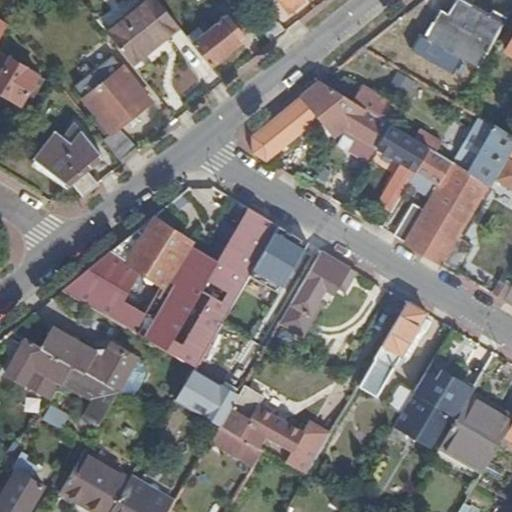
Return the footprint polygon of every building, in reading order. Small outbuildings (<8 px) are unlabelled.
[(178,23),(160,0),(149,0),(110,33),(135,64),(162,42),(160,38),(178,23)] [(281,0),(290,10),(301,0),(281,0)] [(481,69),(506,23),(473,5),(474,4),(467,0),(456,0),(447,17),(440,14),(435,22),(434,22),(426,37),(481,69)] [(288,31),(266,4),(253,14),(274,41),(288,31)] [(200,26),(189,36),(212,65),(239,44),(233,36),(238,32),(228,17),(207,34),(200,26)] [(0,39),(9,24),(0,18),(0,39)] [(39,75),(0,51),(0,74),(1,76),(0,77),(0,91),(22,104),(39,75)] [(114,135),(107,141),(124,163),(140,150),(120,130),(154,103),(126,68),(124,70),(115,58),(78,87),(88,99),(86,100),(114,135)] [(360,106),(321,82),(253,137),(255,152),(269,160),(319,117),(325,122),(319,127),(328,137),(334,134),(335,136),(346,126),(366,109),(360,106)] [(370,89),(360,106),(366,109),(391,125),(401,108),(370,89)] [(366,109),(346,126),(346,128),(378,147),(391,125),(366,109)] [(415,139),(391,125),(378,147),(405,163),(380,204),(394,214),(419,171),(432,148),(415,139)] [(72,181),(85,195),(99,183),(88,170),(104,158),(79,127),(69,141),(56,132),(36,159),(63,180),(66,177),(72,181)] [(511,134),(504,129),(498,127),(490,141),(480,158),(472,173),(492,185),(497,178),(511,152),(511,134)] [(432,148),(444,156),(447,150),(441,147),(444,142),(422,128),(415,139),(432,148)] [(480,158),(490,141),(485,137),(474,154),(480,158)] [(419,171),(440,184),(454,162),(444,156),(432,148),(419,171)] [(511,152),(497,178),(511,187),(511,152)] [(492,185),(472,173),(454,162),(440,184),(406,242),(424,252),(445,265),(462,237),(492,185)] [(222,324),(258,262),(280,224),(251,207),(221,259),(192,242),(193,241),(161,221),(171,211),(168,206),(140,229),(99,262),(65,289),(197,366),(210,343),(222,324)] [(288,279),(310,242),(294,232),(280,224),(258,262),(288,279)] [(475,245),(462,237),(445,265),(459,273),(475,245)] [(344,288),(356,269),(339,259),(323,249),(282,320),(305,333),(318,311),(313,308),(330,280),(344,288)] [(505,300),(511,287),(511,284),(502,279),(494,293),(505,300)] [(425,317),(428,311),(418,305),(410,301),(360,385),(372,392),(383,373),(388,376),(394,366),(395,366),(419,326),(426,330),(432,321),(425,317)] [(236,332),(222,324),(210,343),(225,351),(236,332)] [(55,327),(43,346),(75,364),(121,391),(140,358),(116,344),(107,358),(96,352),(97,350),(55,327)] [(43,346),(28,338),(8,372),(25,382),(27,380),(56,397),(63,385),(75,364),(43,346)] [(75,364),(63,385),(95,404),(87,417),(101,425),(121,391),(75,364)] [(221,424),(239,392),(223,383),(222,385),(220,389),(209,384),(212,379),(195,369),(178,398),(221,424)] [(471,395),(475,389),(443,370),(438,379),(426,372),(416,389),(403,413),(396,424),(432,445),(451,413),(458,417),(471,395)] [(220,389),(222,385),(212,379),(209,384),(220,389)] [(307,475),(332,433),(310,420),(303,430),(259,404),(265,394),(245,382),(239,392),(221,424),(228,428),(261,447),(268,435),(294,451),(287,463),(307,475)] [(403,413),(416,389),(404,382),(390,405),(403,413)] [(480,479),(507,433),(511,423),(511,413),(497,405),(495,410),(471,395),(458,417),(436,454),(480,479)] [(69,424),(47,411),(43,418),(65,431),(69,424)] [(265,450),(261,447),(228,428),(221,424),(211,440),(256,466),(265,450)] [(19,460),(21,455),(15,451),(12,455),(19,460)] [(112,511),(128,484),(132,478),(85,451),(62,490),(100,511),(112,511)] [(19,460),(12,455),(7,464),(8,465),(14,468),(19,460)] [(0,502),(0,504),(13,511),(28,511),(44,485),(19,469),(0,502)] [(169,511),(171,509),(128,484),(112,511),(169,511)] [(381,511),(384,508),(356,492),(351,501),(370,511),(381,511)]
